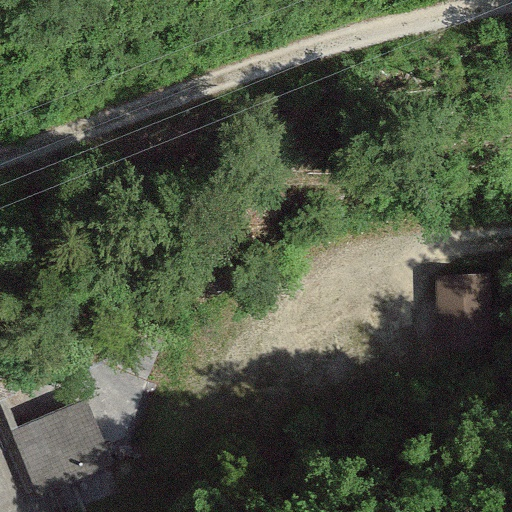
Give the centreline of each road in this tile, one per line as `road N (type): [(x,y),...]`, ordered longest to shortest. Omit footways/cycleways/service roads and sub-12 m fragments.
road 1 (track): [(0,169),(238,74),(511,0)]
road 2 (track): [(511,237),(467,244),(382,330),(116,492)]
